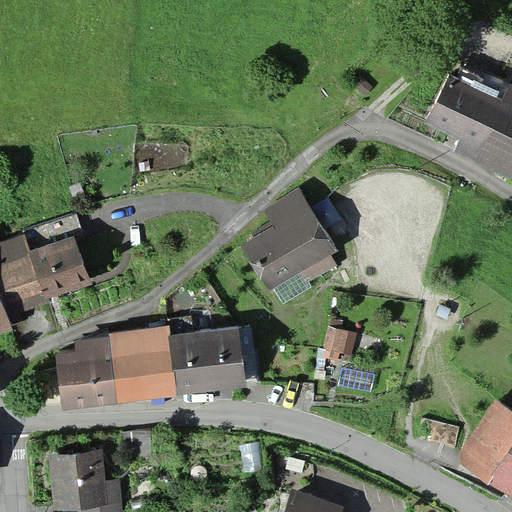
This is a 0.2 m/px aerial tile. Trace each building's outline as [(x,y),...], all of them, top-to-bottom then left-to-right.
[(511,90),(457,66),(434,118),(469,134),(462,149),(511,170),(511,90)] [(336,248),(304,201),(242,244),(274,291),(336,248)] [(25,234),(0,242),(0,283),(8,305),(46,292),(31,251),(25,234)] [(75,236),(31,251),(46,292),(48,299),(92,285),(75,236)] [(0,335),(17,329),(8,305),(0,283),(0,335)] [(107,333),(108,337),(115,399),(175,391),(168,334),(167,326),(107,333)] [(239,327),(206,330),(212,387),(246,383),(239,327)] [(206,330),(168,334),(175,391),(212,387),(206,330)] [(78,350),(56,353),(62,405),(115,399),(108,337),(77,341),(78,350)] [(511,402),(502,395),(464,454),(511,485),(511,402)] [(150,428),(122,430),(124,459),(152,457),(150,428)] [(106,450),(58,451),(60,508),(77,507),(76,511),(118,511),(118,479),(107,479),(106,450)] [(347,511),(349,507),(292,486),(282,511),(347,511)]
